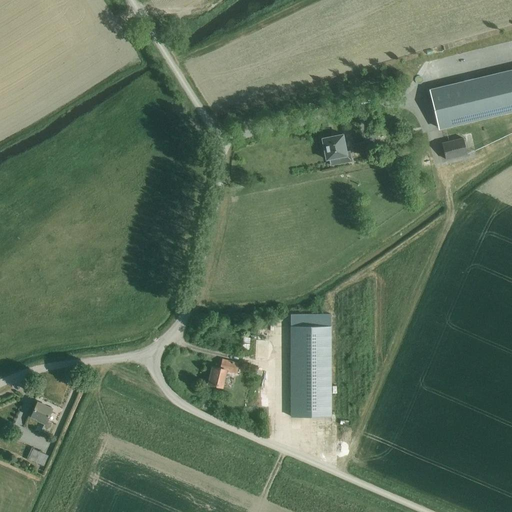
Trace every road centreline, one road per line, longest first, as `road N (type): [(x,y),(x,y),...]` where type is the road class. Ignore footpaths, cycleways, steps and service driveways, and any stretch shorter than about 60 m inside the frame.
road 1 (unclassified): [(144,359),(179,323),(191,297),(222,155),(131,0)]
road 2 (track): [(340,474),(450,216),(439,166)]
road 3 (unclassified): [(427,511),(180,404),(144,359)]
road 4 (unclassified): [(144,359),(62,365),(0,383)]
